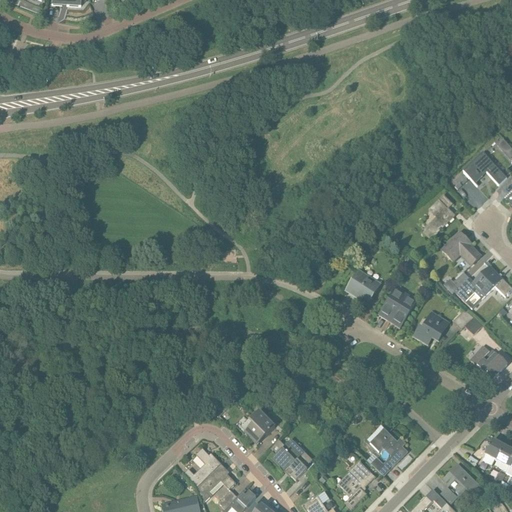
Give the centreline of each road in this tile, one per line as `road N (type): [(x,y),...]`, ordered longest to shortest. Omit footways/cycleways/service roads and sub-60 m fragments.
road 1 (unclassified): [(446,447),(391,397),(272,338),(211,328),(76,328),(0,298)]
road 2 (secondary): [(0,107),(180,75),(413,0)]
road 3 (residential): [(144,511),(149,477),(206,429),(287,511)]
road 4 (residential): [(0,16),(38,33),(85,39),(180,0)]
road 5 (residential): [(487,407),(349,322)]
